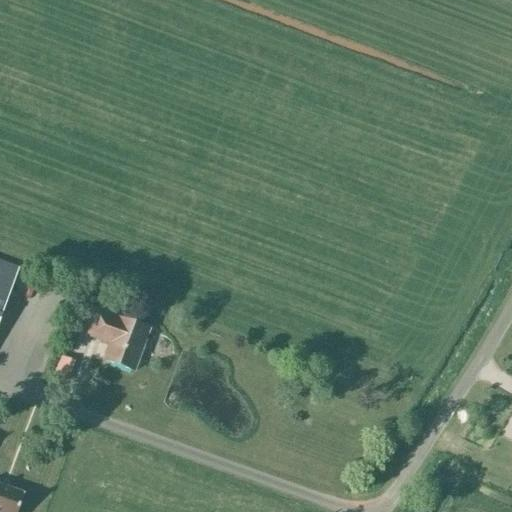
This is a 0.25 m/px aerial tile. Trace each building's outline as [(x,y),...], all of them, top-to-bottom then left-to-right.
[(0,317),(18,269),(0,262),(0,317)] [(40,290),(44,306),(59,303),(55,286),(40,290)] [(108,345),(102,361),(135,374),(151,329),(119,317),(118,319),(95,310),(85,337),(108,345)] [(41,380),(42,330),(29,330),(29,349),(36,350),(35,367),(29,367),(29,380),(41,380)] [(72,362),(57,356),(48,379),(64,385),(72,362)] [(0,511),(18,511),(24,495),(0,485),(0,511)]
